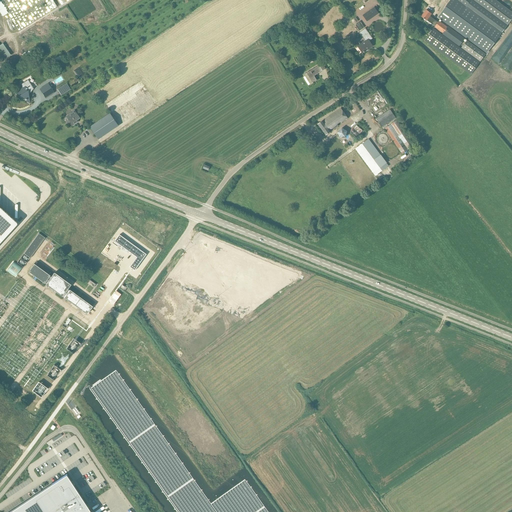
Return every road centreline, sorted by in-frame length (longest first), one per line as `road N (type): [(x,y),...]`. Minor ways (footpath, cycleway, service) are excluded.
road 1 (tertiary): [(511,337),(200,214)]
road 2 (unclassified): [(200,214),(233,170),(388,62),(400,43),(405,0)]
road 3 (tertiary): [(200,214),(0,131)]
road 4 (unclassified): [(103,347),(200,214)]
